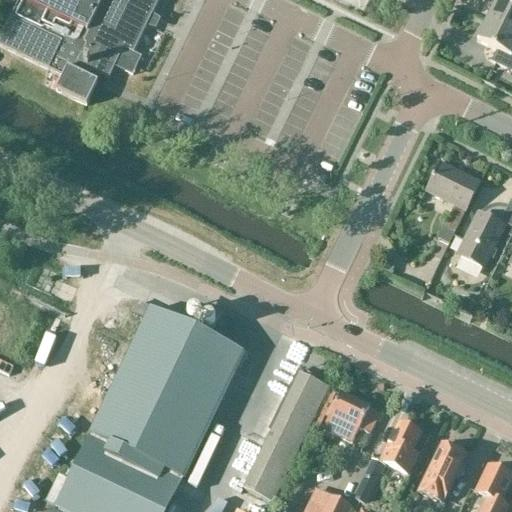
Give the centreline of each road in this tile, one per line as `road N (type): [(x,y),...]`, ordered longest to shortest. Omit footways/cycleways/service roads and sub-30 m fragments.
road 1 (tertiary): [(314,317),(0,164)]
road 2 (tertiary): [(511,414),(314,317)]
road 3 (residential): [(403,73),(258,0)]
road 4 (residential): [(220,0),(156,133)]
road 5 (residential): [(375,193),(314,317)]
